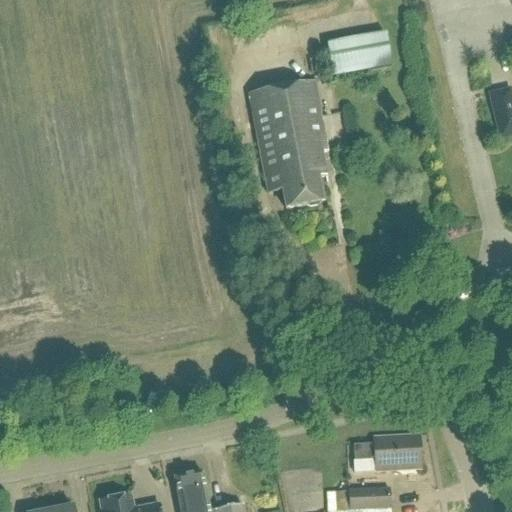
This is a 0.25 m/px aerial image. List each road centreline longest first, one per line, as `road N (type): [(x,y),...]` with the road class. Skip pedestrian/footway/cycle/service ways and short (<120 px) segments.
road 1 (unclassified): [(0,473),(289,411),(397,342)]
road 2 (unclassified): [(475,511),(445,418),(397,342)]
road 3 (unclassified): [(397,342),(476,283),(511,268)]
